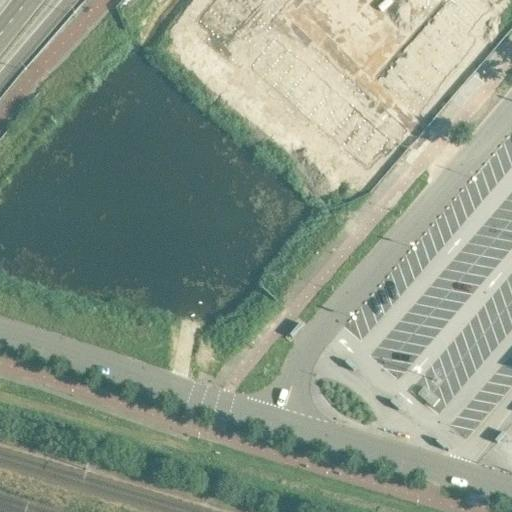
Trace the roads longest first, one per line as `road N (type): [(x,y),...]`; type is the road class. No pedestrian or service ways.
road 1 (unclassified): [(278,421),(323,327),(511,111)]
road 2 (unclassified): [(278,421),(0,331)]
road 3 (unclassified): [(511,491),(278,421)]
